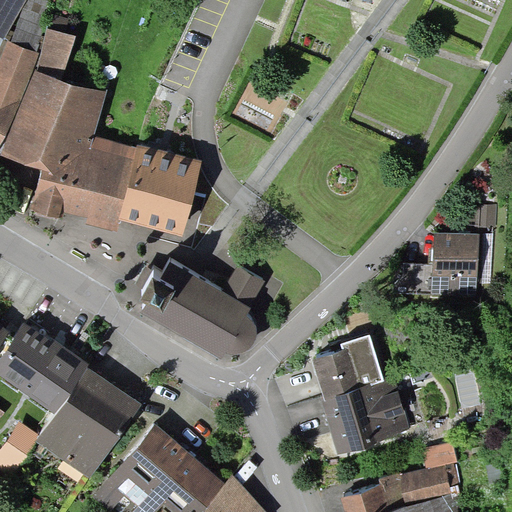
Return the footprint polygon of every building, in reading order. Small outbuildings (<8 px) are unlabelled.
[(0,0),(0,44),(21,0),(0,0)] [(0,136),(16,108),(48,1),(45,0),(25,0),(0,66),(0,136)] [(106,92),(33,70),(1,155),(43,167),(32,208),(184,245),(198,160),(94,138),(106,92)] [(496,205),(477,205),(476,225),(496,226),(496,205)] [(480,232),(434,229),(429,294),(475,298),(480,232)] [(140,293),(149,298),(143,309),(222,357),(228,346),(237,351),(248,345),(255,333),(255,320),(244,314),(262,285),(235,268),(220,293),(170,263),(162,276),(153,271),(140,293)] [(0,354),(16,332),(0,320),(0,354)] [(88,367),(90,364),(49,335),(47,338),(24,321),(16,332),(0,354),(0,375),(55,414),(88,367)] [(352,344),(312,355),(339,450),(408,430),(396,389),(389,391),(384,375),(363,381),(352,344)] [(141,405),(88,367),(55,414),(37,440),(88,477),(141,405)] [(37,435),(20,422),(0,448),(0,462),(11,471),(37,435)] [(198,511),(224,483),(155,424),(91,499),(105,511),(112,511),(126,499),(136,510),(133,511),(161,511),(166,506),(174,511),(198,511)] [(453,511),(437,465),(340,499),(344,511),(453,511)] [(268,511),(233,473),(224,483),(198,511),(268,511)]
